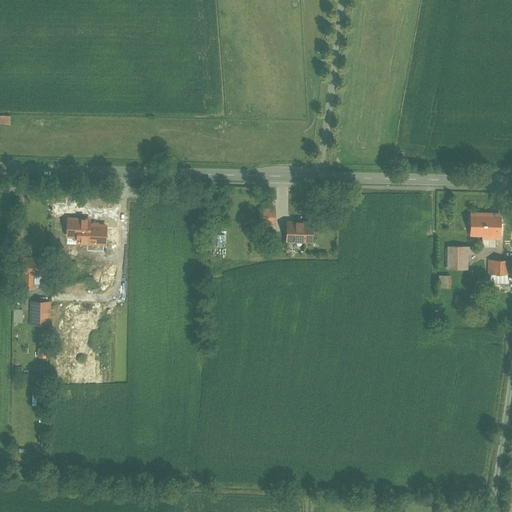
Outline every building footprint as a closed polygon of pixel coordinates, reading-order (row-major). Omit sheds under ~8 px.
[(0,124),(10,124),(10,116),(0,115),(0,124)] [(275,207),(260,206),(260,223),(275,223),(275,207)] [(500,214),(472,213),(471,235),(483,235),(483,246),(496,246),(496,238),(500,238),(500,214)] [(313,220),(286,219),(286,241),(313,241),(313,220)] [(225,230),(212,230),(212,247),(225,247),(225,230)] [(475,247),(449,246),(448,269),(468,269),(468,254),(475,254),(475,247)] [(47,257),(24,257),(24,288),(34,288),(34,275),(47,275),(47,257)] [(511,260),(489,260),(489,274),(511,275),(511,260)] [(451,288),(451,275),(440,275),(440,288),(451,288)] [(51,302),(32,301),(31,324),(50,325),(51,302)] [(13,308),(13,322),(22,322),(22,308),(13,308)]
